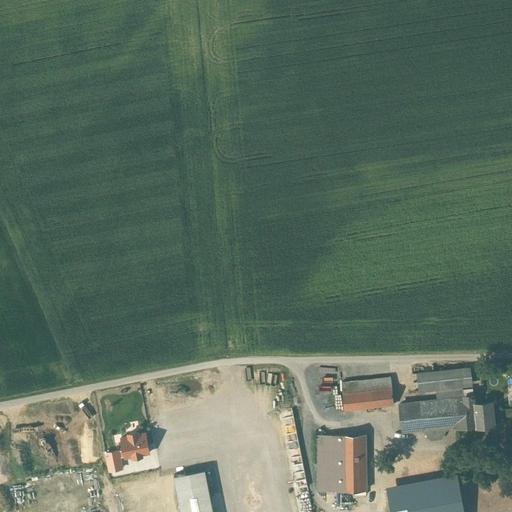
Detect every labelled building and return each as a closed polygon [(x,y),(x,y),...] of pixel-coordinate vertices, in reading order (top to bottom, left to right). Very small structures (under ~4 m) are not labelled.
[(469,367),(417,373),(418,390),(437,388),(463,385),(471,384),(469,367)] [(341,381),(342,391),(392,386),(390,376),(341,381)] [(463,385),(437,388),(438,399),(447,398),(464,396),(463,388),(463,385)] [(392,386),(342,391),(344,409),(394,404),(392,386)] [(474,402),(472,387),(463,388),(464,396),(447,398),(450,425),(460,424),(460,426),(462,427),(466,426),(467,425),(467,423),(475,422),(475,426),(494,424),(492,401),(474,402)] [(438,399),(399,403),(402,430),(450,425),(447,398),(438,399)] [(151,452),(146,432),(139,433),(139,430),(128,432),(129,435),(121,437),(125,457),(132,456),(133,458),(144,455),(144,454),(151,452)] [(341,433),(317,434),(318,490),(341,490),(341,433)] [(365,433),(341,433),(341,490),(365,489),(365,433)] [(109,470),(123,468),(119,449),(106,452),(109,470)] [(229,461),(239,511),(275,511),(264,453),(229,461)] [(384,477),(443,476),(443,456),(389,457),(389,463),(384,463),(384,477)] [(213,511),(204,468),(174,474),(181,511),(213,511)] [(463,511),(456,474),(387,487),(391,511),(463,511)]
